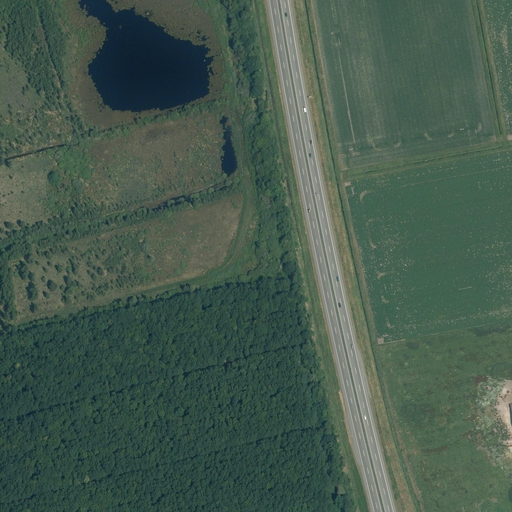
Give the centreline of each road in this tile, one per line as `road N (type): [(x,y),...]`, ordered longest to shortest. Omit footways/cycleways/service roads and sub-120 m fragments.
road 1 (motorway): [(269,0),(333,339),(375,511)]
road 2 (motorway): [(389,511),(284,0)]
